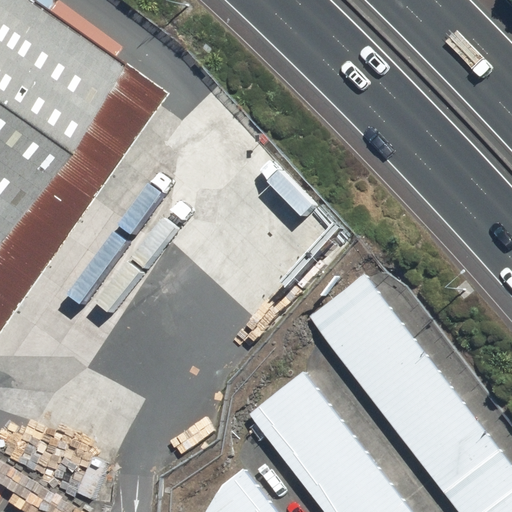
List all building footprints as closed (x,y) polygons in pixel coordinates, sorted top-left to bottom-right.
[(0,0),(0,219),(109,66),(15,0),(0,0)] [(0,314),(153,96),(110,66),(42,163),(0,223),(0,314)] [(265,232),(254,244),(282,271),(307,244),(306,242),(319,229),(291,201),(278,214),(289,225),(274,240),(265,232)] [(263,297),(275,308),(338,241),(326,229),(263,297)] [(511,511),(511,472),(362,278),(307,320),(455,511),(511,511)] [(405,511),(297,368),(241,411),(317,511),(405,511)] [(276,511),(241,464),(215,511),(276,511)]
